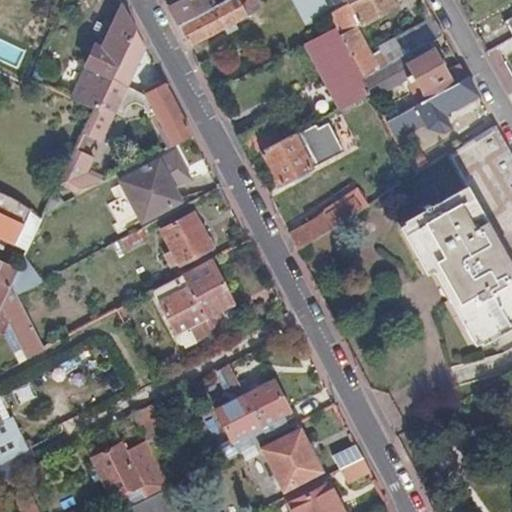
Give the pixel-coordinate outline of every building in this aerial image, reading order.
[(184,0),(169,8),(179,27),(230,0),(184,0)] [(230,0),(179,27),(190,48),(246,17),(244,13),(258,6),(254,0),(230,0)] [(321,0),(329,16),(350,4),(347,0),(321,0)] [(357,0),(350,4),(329,16),(336,28),(363,78),(443,34),(430,11),(423,15),(428,25),(382,51),(384,55),(373,61),(355,28),(361,25),(364,27),(397,8),(392,0),(357,0)] [(136,28),(123,3),(114,23),(107,20),(86,65),(92,68),(77,100),(97,108),(113,76),(136,28)] [(336,28),(303,46),(339,112),(371,94),(363,78),(336,28)] [(363,78),(371,94),(373,97),(412,76),(426,100),(467,78),(461,66),(450,72),(451,73),(447,76),(433,51),(447,42),(443,34),(363,78)] [(113,76),(97,108),(86,130),(101,138),(128,84),(113,76)] [(478,96),(467,78),(426,100),(386,122),(396,140),(429,121),(431,123),(478,96)] [(192,135),(166,84),(146,95),(173,145),(192,135)] [(326,118),(282,142),(263,153),(280,185),(311,169),(343,152),(326,118)] [(271,120),(237,138),(249,160),(263,153),(282,142),(271,120)] [(467,190),(511,270),(511,157),(494,126),(447,156),(467,190)] [(101,138),(86,130),(79,145),(94,153),(101,138)] [(94,153),(79,145),(47,212),(105,181),(86,168),(94,153)] [(159,161),(122,181),(130,196),(125,198),(128,203),(132,201),(143,220),(180,200),(159,161)] [(0,189),(0,239),(11,245),(30,207),(16,198),(3,191),(0,189)] [(511,327),(511,270),(467,190),(407,225),(435,274),(441,270),(482,345),(511,327)] [(321,214),(290,235),(297,250),(372,203),(367,197),(357,202),(355,198),(323,218),(321,214)] [(163,230),(181,264),(212,247),(204,231),(202,232),(193,215),(163,230)] [(134,230),(113,244),(120,255),(141,241),(134,230)] [(240,317),(211,259),(182,274),(185,281),(212,330),(219,326),(220,328),(240,317)] [(0,260),(0,308),(2,305),(12,284),(19,269),(0,260)] [(176,278),(153,290),(176,334),(198,322),(204,337),(213,333),(212,330),(185,281),(180,284),(176,278)] [(17,294),(12,284),(2,305),(9,320),(29,357),(45,347),(32,323),(17,294)] [(2,305),(0,308),(0,333),(9,320),(2,305)] [(41,318),(32,323),(45,347),(54,342),(41,318)] [(238,383),(229,363),(220,368),(235,397),(215,408),(231,439),(233,442),(254,431),(257,435),(263,432),(238,383)] [(267,439),(281,431),(276,419),(290,412),(273,378),(252,389),(247,378),(238,383),(263,432),(267,439)] [(0,421),(1,424),(11,419),(0,396),(0,421)] [(151,405),(133,414),(147,441),(164,432),(151,405)] [(25,452),(27,451),(11,419),(1,424),(0,421),(0,471),(1,474),(28,459),(25,452)] [(283,490),(322,470),(301,429),(261,449),(283,490)] [(233,442),(231,439),(216,448),(223,461),(267,439),(263,432),(257,435),(254,431),(233,442)] [(45,441),(32,448),(27,451),(25,452),(28,459),(50,448),(45,441)] [(171,488),(147,441),(125,453),(121,445),(93,459),(114,499),(140,485),(148,499),(165,491),(171,488)] [(362,457),(356,445),(335,457),(341,468),(362,457)] [(53,456),(50,448),(28,459),(32,466),(41,462),(53,456)] [(362,457),(341,468),(348,482),(369,471),(362,457)] [(32,466),(28,459),(1,474),(4,481),(32,466)] [(48,477),(41,462),(32,466),(4,481),(19,511),(39,511),(28,487),(48,477)] [(342,511),(329,484),(289,503),(294,511),(342,511)] [(122,511),(174,511),(165,491),(148,499),(122,511)]
